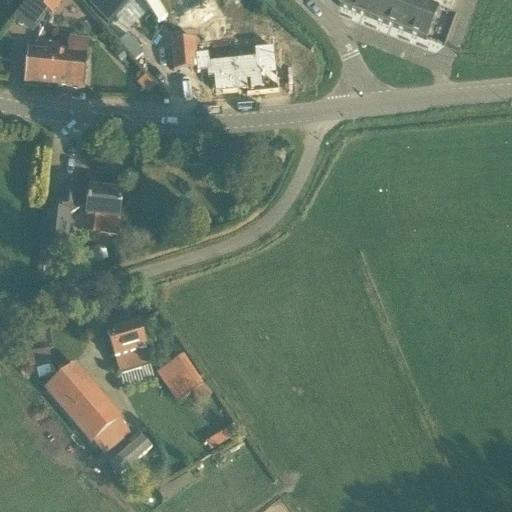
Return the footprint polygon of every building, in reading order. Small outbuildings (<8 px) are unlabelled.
[(33,0),(48,13),(51,15),(62,0),(33,0)] [(83,0),(95,13),(110,0),(83,0)] [(341,0),(339,5),(388,24),(398,0),(341,0)] [(398,0),(388,24),(426,39),(438,9),(450,14),(455,0),(398,0)] [(85,90),(88,58),(89,40),(68,38),(67,56),(27,52),(24,84),(85,90)] [(195,40),(171,42),(173,71),(197,69),(197,56),(195,40)] [(197,56),(197,69),(197,75),(206,75),(207,81),(213,80),(215,96),(246,93),(246,97),(278,94),(274,49),(253,51),(254,59),(210,64),(209,55),(197,56)] [(253,148),(237,160),(246,172),(262,159),(253,148)] [(78,190),(78,185),(64,184),(62,206),(76,207),(76,201),(88,202),(84,234),(101,236),(103,219),(119,221),(122,193),(90,189),(90,191),(78,190)] [(71,214),(45,211),(41,250),(66,253),(71,214)] [(119,374),(139,368),(149,365),(145,352),(137,326),(107,335),(119,374)] [(20,343),(30,345),(32,338),(22,336),(20,343)] [(164,353),(171,364),(156,373),(176,404),(191,393),(197,402),(208,394),(175,346),(164,353)] [(84,380),(58,402),(92,442),(118,421),(84,380)] [(141,437),(108,465),(118,478),(152,449),(141,437)]
